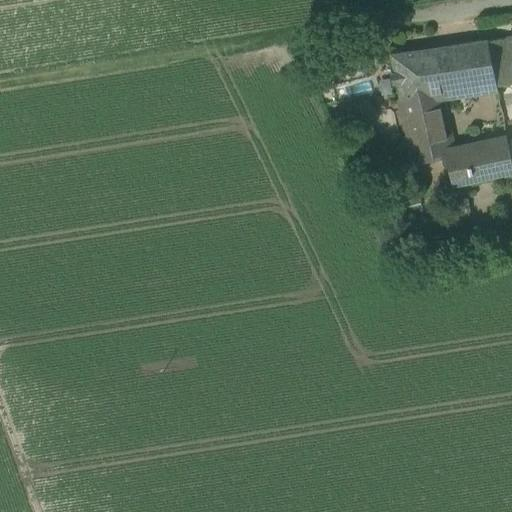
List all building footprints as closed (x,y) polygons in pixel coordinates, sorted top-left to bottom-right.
[(366,49),(380,51),(383,32),(369,30),(366,49)] [(511,55),(509,38),(487,42),(496,86),(511,83),(511,55)] [(440,94),(478,89),(496,86),(487,42),(434,49),(440,94)] [(434,95),(440,94),(434,49),(391,55),(405,121),(437,114),(434,95)] [(447,159),(453,188),(475,183),(470,153),(453,156),(450,141),(443,142),(437,114),(405,121),(415,166),(447,159)] [(511,163),(508,144),(470,153),(475,183),(511,175),(511,163)]
